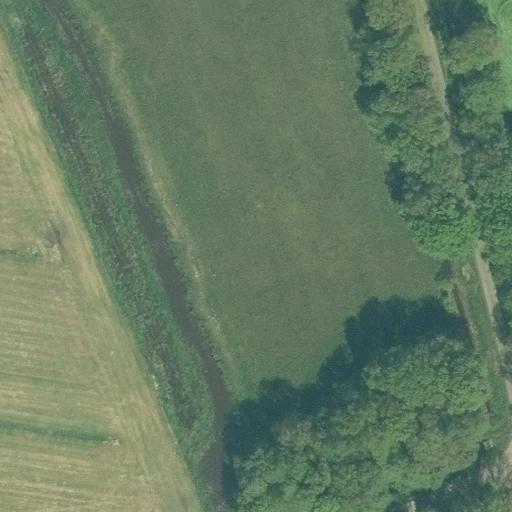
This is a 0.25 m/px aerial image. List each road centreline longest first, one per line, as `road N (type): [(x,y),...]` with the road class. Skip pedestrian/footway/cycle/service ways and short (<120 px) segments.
road 1 (unclassified): [(511,385),(416,0)]
road 2 (unclassified): [(400,511),(511,461)]
